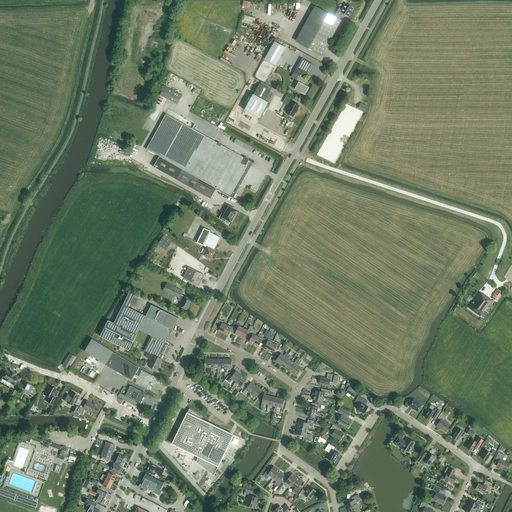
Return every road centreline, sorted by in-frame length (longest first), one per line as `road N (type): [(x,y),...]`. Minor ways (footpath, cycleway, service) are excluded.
road 1 (tertiary): [(198,332),(379,0)]
road 2 (residential): [(331,486),(378,411),(389,409),(475,466)]
